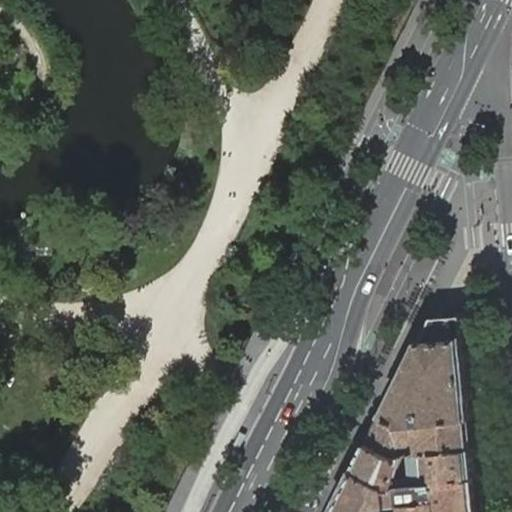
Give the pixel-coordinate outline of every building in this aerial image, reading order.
[(426,337),(389,411),(409,421),(424,420),(430,419),(437,419),(475,416),(468,334),(466,312),(436,315),(426,337)] [(409,421),(389,411),(376,438),(403,452),(404,453),(412,451),(420,451),(426,450),(442,448),(478,445),(475,416),(437,419),(430,419),(424,420),(409,421)] [(403,452),(376,438),(362,465),(386,477),(396,482),(401,481),(403,476),(412,451),(404,453),(403,452)] [(480,475),(478,445),(442,448),(426,450),(420,451),(412,451),(403,476),(401,481),(445,478),(463,476),(480,475)] [(398,511),(397,500),(396,482),(386,477),(362,465),(339,511),(398,511)] [(483,511),(480,475),(463,476),(445,478),(401,481),(396,482),(397,500),(411,499),(412,511),(483,511)]
